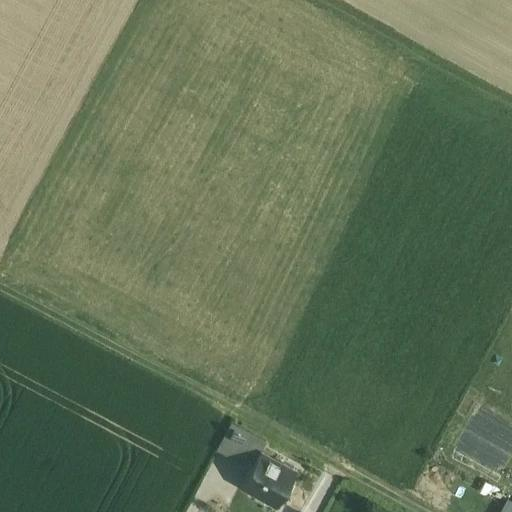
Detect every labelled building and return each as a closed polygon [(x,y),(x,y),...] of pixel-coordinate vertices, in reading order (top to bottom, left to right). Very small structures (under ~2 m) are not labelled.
[(266,442),(230,422),(216,449),(228,456),(240,433),(254,441),(263,446),(266,442)] [(240,433),(228,456),(241,463),(248,451),(254,441),(240,433)] [(263,446),(254,441),(248,451),(257,456),(259,453),(260,453),(263,446)] [(260,453),(259,453),(257,456),(242,485),(257,493),(259,489),(276,499),(274,502),(276,503),(293,472),(260,453)] [(509,511),(510,511),(478,495),(473,505),(484,511),(509,511)]
